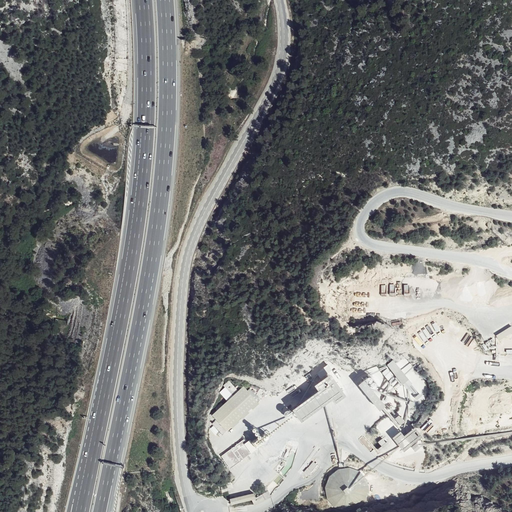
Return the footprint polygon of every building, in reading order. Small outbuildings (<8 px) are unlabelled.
[(511,326),(496,335),(499,339),(511,331),(511,326)] [(411,382),(392,359),(387,364),(406,386),(411,382)] [(400,384),(389,371),(384,375),(395,388),(400,384)] [(318,390),(293,409),(302,421),(332,399),(335,403),(346,395),(330,373),(314,385),(318,390)] [(368,376),(358,384),(379,408),(389,400),(385,395),(380,399),(372,390),(377,386),(368,376)] [(243,386),(212,415),(227,431),(258,402),(243,386)] [(415,424),(413,423),(411,425),(413,431),(405,437),(401,433),(396,438),(404,449),(417,438),(423,441),(426,438),(415,424)] [(260,436),(252,442),(255,448),(264,441),(260,436)] [(389,445),(387,442),(378,448),(380,451),(389,445)] [(246,443),(232,453),(237,460),(240,457),(243,459),(253,451),(246,443)] [(307,468),(304,472),(308,475),(311,471),(316,464),(313,461),(308,468),(307,468)] [(324,487),(324,488),(324,490),(325,491),(325,493),(325,494),(326,496),(326,497),(327,499),(328,500),(329,501),(329,503),(331,504),(332,505),(333,506),(334,507),(336,508),(337,509),(338,509),(340,510),(341,510),(343,511),(344,511),(346,511),(348,511),(349,511),(351,511),(352,510),(354,510),(355,509),(357,509),(358,508),(359,507),(361,506),(362,505),(363,504),(364,503),(365,502),(366,500),(367,499),(368,498),(368,496),(369,495),(369,493),(369,492),(369,490),(370,488),(369,487),(369,485),(369,484),(369,482),(368,481),(368,479),(367,478),(366,476),(365,475),(364,474),(363,473),(362,472),(361,471),(360,470),(358,469),(357,468),(356,467),(354,467),(353,466),(351,466),(349,466),(348,466),(346,466),(345,466),(343,466),(342,466),(340,467),(339,467),(337,468),(336,469),(334,470),(333,470),(332,471),(331,473),(330,474),(329,475),(328,476),(327,478),(326,479),(326,480),(325,482),(325,483),(325,485),(324,487)] [(256,498),(253,500),(255,505),(270,497),(267,492),(256,498)] [(256,498),(255,494),(230,500),(231,505),(256,498)]
